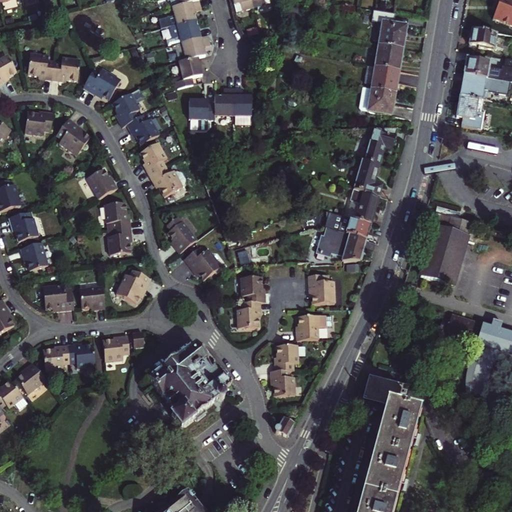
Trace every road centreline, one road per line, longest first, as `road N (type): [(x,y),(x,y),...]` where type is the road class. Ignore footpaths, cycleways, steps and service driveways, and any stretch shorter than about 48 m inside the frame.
road 1 (tertiary): [(328,400),(389,267),(413,188),(446,0)]
road 2 (residential): [(174,290),(151,247),(142,198),(98,121),(53,98),(0,103)]
road 3 (residential): [(257,399),(183,455),(145,498),(111,511)]
road 4 (unknown): [(181,334),(143,372),(137,390),(176,462)]
road 5 (residential): [(338,511),(363,416),(328,400)]
